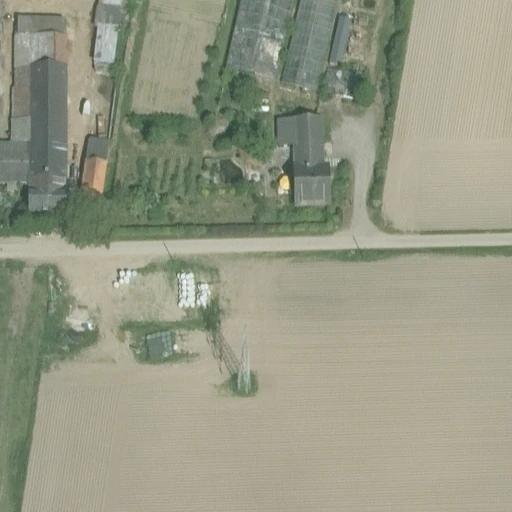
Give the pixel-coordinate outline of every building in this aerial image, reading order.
[(240,0),(224,73),(276,84),(294,0),(240,0)] [(299,0),(281,85),(317,94),(338,0),(299,0)] [(342,66),(347,21),(336,19),(331,65),(342,66)] [(63,27),(18,26),(18,37),(64,39),(63,27)] [(113,65),(114,34),(96,33),(95,64),(113,65)] [(0,185),(28,186),(66,187),(66,39),(64,39),(18,37),(15,37),(14,121),(12,121),(11,146),(0,145),(0,185)] [(363,80),(327,72),(321,95),(357,103),(359,94),(364,95),(365,89),(361,88),(363,80)] [(321,121),(292,123),(293,148),(294,172),(293,172),(294,209),(330,208),(329,171),(323,171),(321,121)] [(292,123),(277,123),(278,149),(293,148),(292,123)] [(109,144),(88,142),(85,163),(106,165),(109,144)] [(106,165),(85,163),(78,211),(81,212),(99,213),(106,165)] [(66,187),(28,186),(28,216),(65,217),(66,187)] [(99,213),(81,212),(79,223),(97,225),(99,213)]
